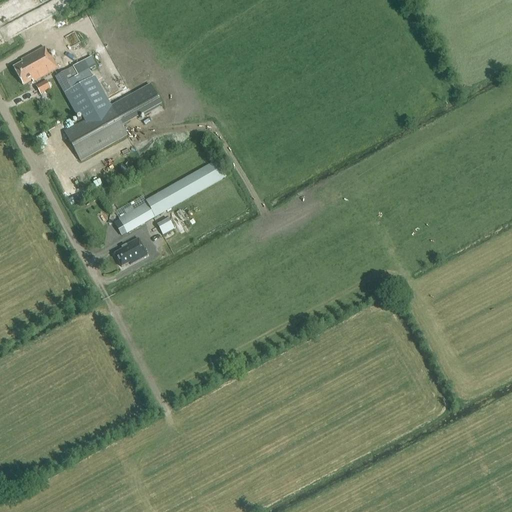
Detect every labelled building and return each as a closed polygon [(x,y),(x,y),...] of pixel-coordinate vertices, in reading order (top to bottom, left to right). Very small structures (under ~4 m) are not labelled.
[(33,83),(58,69),(50,54),(49,55),(45,48),(21,61),(23,63),(13,68),(23,86),(32,80),(33,83)] [(128,136),(122,126),(111,107),(102,113),(98,105),(113,97),(91,58),(82,63),(87,72),(76,78),(71,69),(54,80),(76,118),(80,115),(85,123),(65,134),(82,163),(128,136)] [(40,94),(51,88),(47,81),(36,87),(40,94)] [(122,126),(161,104),(150,85),(111,107),(122,126)] [(156,218),(226,178),(217,162),(146,202),(147,203),(119,219),(128,234),(156,218)] [(163,236),(174,230),(169,220),(158,226),(163,236)] [(132,264),(146,257),(143,252),(144,251),(138,239),(123,247),(124,249),(114,255),(121,268),(131,263),(132,264)]
